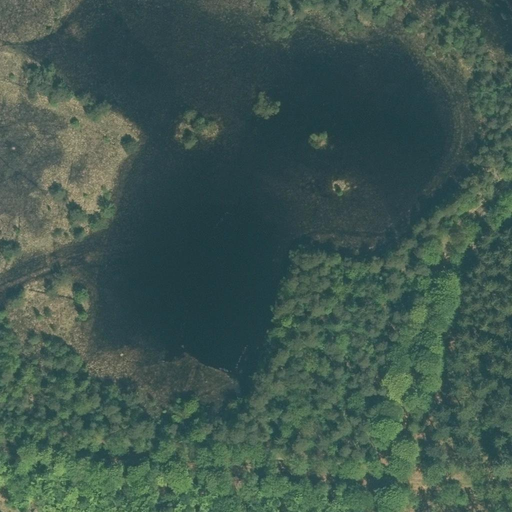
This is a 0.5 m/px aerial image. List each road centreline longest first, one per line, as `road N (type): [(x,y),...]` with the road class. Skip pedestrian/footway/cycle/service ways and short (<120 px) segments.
road 1 (track): [(0,444),(511,479)]
road 2 (track): [(511,172),(445,230),(366,511)]
